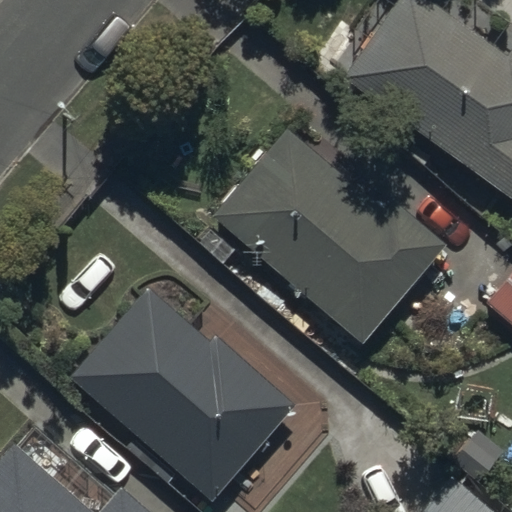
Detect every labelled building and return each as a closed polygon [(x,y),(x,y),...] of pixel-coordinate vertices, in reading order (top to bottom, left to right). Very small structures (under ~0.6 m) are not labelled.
[(421,0),(388,0),(337,74),(511,195),(511,46),(504,58),(421,0)] [(284,129),(213,216),(365,341),(442,247),(390,205),(385,211),(284,129)] [(511,327),(511,276),(488,309),(511,327)] [(217,501),(290,407),(209,343),(208,343),(142,291),(69,383),(217,501)] [(88,511),(9,445),(0,455),(0,511),(146,511),(120,490),(101,511),(88,511)] [(488,511),(448,478),(418,511),(488,511)]
